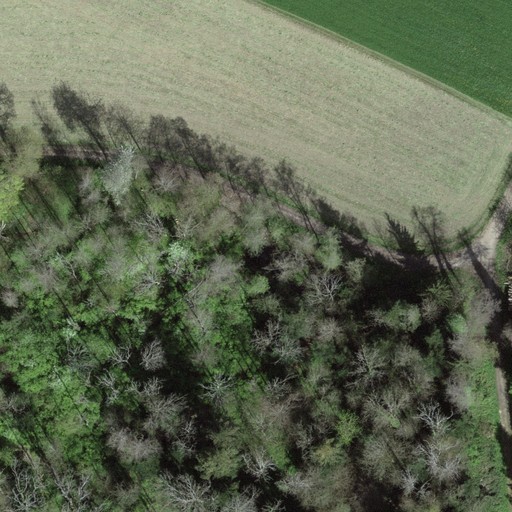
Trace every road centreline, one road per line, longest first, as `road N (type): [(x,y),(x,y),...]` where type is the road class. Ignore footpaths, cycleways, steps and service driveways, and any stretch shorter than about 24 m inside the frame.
road 1 (track): [(511,221),(486,271),(363,253),(204,174),(0,154)]
road 2 (track): [(511,407),(486,271)]
